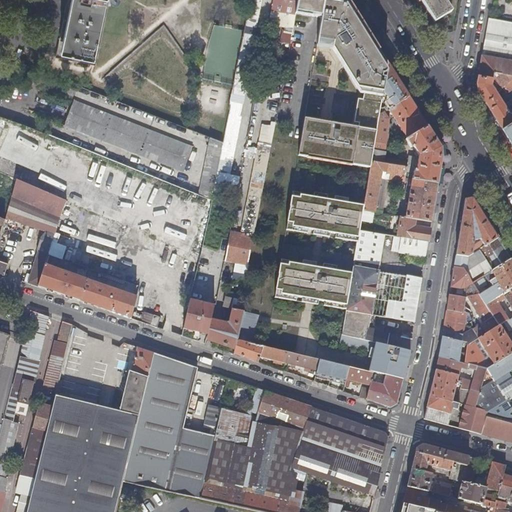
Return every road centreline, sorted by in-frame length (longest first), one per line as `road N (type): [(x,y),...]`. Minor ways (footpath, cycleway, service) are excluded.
road 1 (residential): [(405,427),(0,288)]
road 2 (residential): [(405,427),(452,192),(480,156)]
